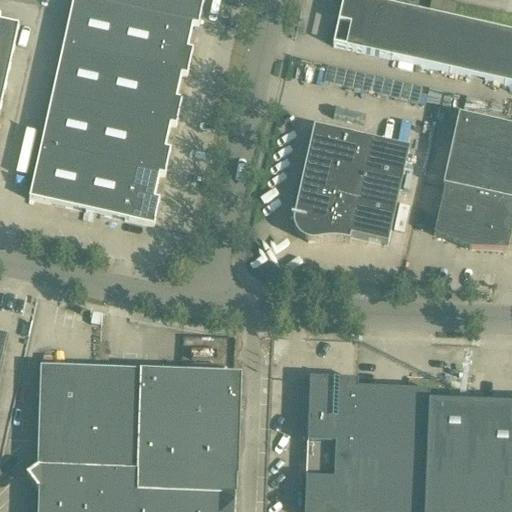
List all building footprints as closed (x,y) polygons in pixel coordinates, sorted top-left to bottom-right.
[(73,0),(29,202),(153,230),(159,203),(154,202),(159,178),(164,180),(170,153),(165,152),(170,128),(176,130),(181,103),(176,102),(181,78),(187,80),(193,53),(187,52),(192,28),(198,30),(204,3),(198,2),(198,0),(73,0)] [(511,36),(350,0),(342,0),(332,49),(511,88),(511,36)] [(0,110),(18,29),(0,24),(0,110)] [(284,78),(305,81),(309,57),(287,54),(284,78)] [(506,254),(511,229),(511,131),(458,120),(442,191),(444,191),(433,238),(471,240),(506,254)] [(337,244),(349,246),(349,245),(349,244),(350,240),(387,249),(409,152),(313,131),(293,220),(290,219),(290,221),(296,222),(296,225),(296,228),(297,230),(301,237),(303,239),(306,240),(308,241),(308,245),(313,245),(324,244),(337,244)] [(134,511),(140,375),(40,371),(36,474),(31,478),(30,488),(35,493),(34,511),(134,511)] [(140,375),(134,511),(231,511),(233,481),(236,481),(240,379),(140,375)] [(357,384),(309,382),(303,511),(511,511),(511,410),(448,408),(448,396),(357,392),(357,384)]
